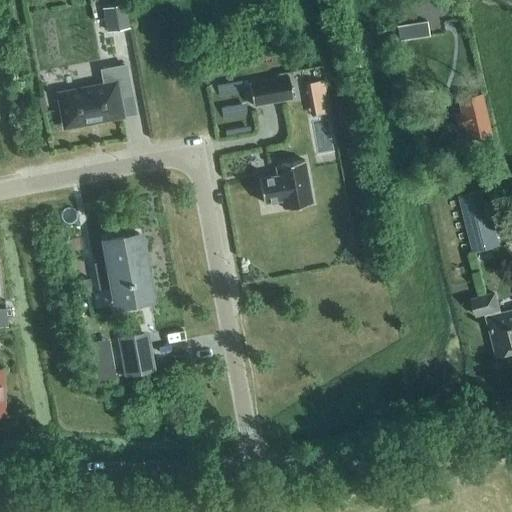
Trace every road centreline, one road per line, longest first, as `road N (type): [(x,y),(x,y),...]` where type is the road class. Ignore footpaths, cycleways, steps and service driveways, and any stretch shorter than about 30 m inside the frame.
road 1 (residential): [(251,471),(195,154),(0,192)]
road 2 (tertiary): [(251,471),(309,466),(511,419)]
road 3 (tertiary): [(0,477),(251,471)]
